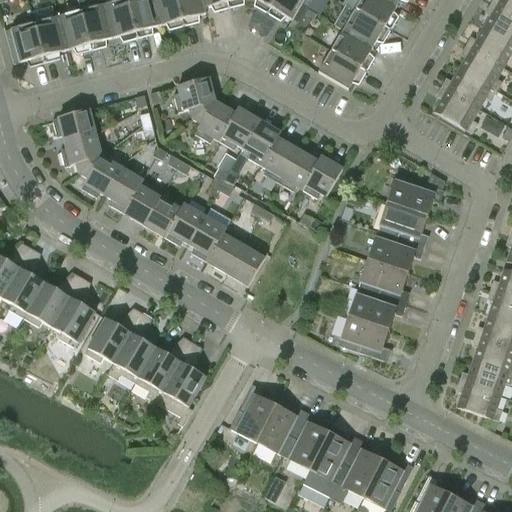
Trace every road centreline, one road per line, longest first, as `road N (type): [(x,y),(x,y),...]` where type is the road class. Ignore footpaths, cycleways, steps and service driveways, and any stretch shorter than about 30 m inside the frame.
road 1 (residential): [(380,126),(351,131),(236,70),(196,62),(0,112)]
road 2 (residential): [(253,334),(55,219),(17,177),(0,129)]
road 3 (residential): [(410,413),(481,182)]
road 4 (unclassified): [(146,511),(253,334)]
road 5 (residential): [(410,413),(253,334)]
road 6 (residential): [(380,126),(452,0)]
